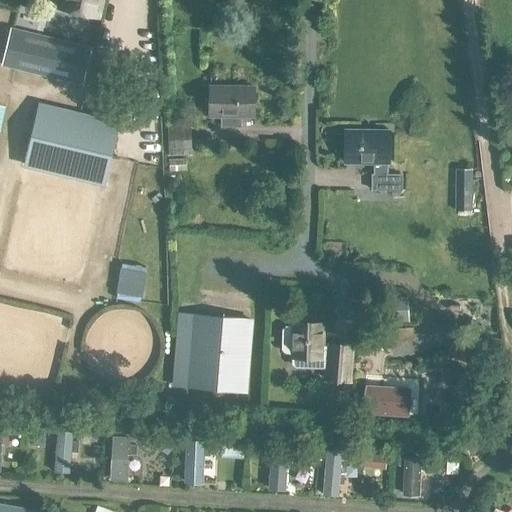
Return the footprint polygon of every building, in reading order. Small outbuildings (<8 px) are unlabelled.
[(61,0),(60,7),(98,17),(102,0),(61,0)] [(83,86),(92,48),(93,47),(11,26),(2,66),(83,86)] [(210,86),(210,117),(222,117),(222,127),(242,128),(242,118),(254,118),(254,87),(210,86)] [(118,125),(39,105),(32,134),(111,154),(118,125)] [(168,124),(169,152),(169,156),(192,155),(191,123),(168,124)] [(335,134),(335,152),(345,152),(345,163),(374,163),(374,174),(371,174),(371,190),(402,191),(402,175),(388,175),(388,163),(389,163),(389,130),(345,130),(345,134),(335,134)] [(455,202),(455,212),(473,212),(473,202),(455,202)] [(119,248),(121,293),(147,292),(145,247),(119,248)] [(197,320),(191,388),(250,393),(257,322),(197,316),(197,320)] [(191,388),(197,320),(181,319),(175,386),(191,388)] [(282,330),(282,350),(285,354),(289,354),(288,359),(292,359),(292,364),(295,367),(316,368),(319,364),(319,361),(324,362),(326,343),(327,322),(291,320),(291,326),(286,326),(282,330)] [(324,362),(322,382),(353,384),(355,345),(326,343),(324,362)] [(367,355),(369,353),(370,344),(356,344),(356,346),(356,355),(367,355)] [(453,345),(449,356),(474,364),(478,353),(453,345)] [(366,385),(365,414),(408,417),(410,388),(366,385)] [(58,432),(55,473),(70,474),(71,452),(78,453),(79,442),(72,441),(73,433),(58,432)] [(130,439),(114,438),(111,481),(128,483),(129,456),(137,456),(138,447),(129,447),(130,439)] [(183,482),(201,483),(202,456),(208,456),(209,446),(203,446),(203,440),(185,440),(183,482)] [(232,458),(244,459),(245,446),(233,445),(232,458)] [(318,464),(319,454),(310,453),(309,463),(318,464)] [(364,454),(363,468),(385,470),(386,458),(386,456),(364,454)] [(459,463),(447,462),(446,474),(458,475),(459,463)] [(350,505),(357,468),(339,465),(333,502),(350,505)]
